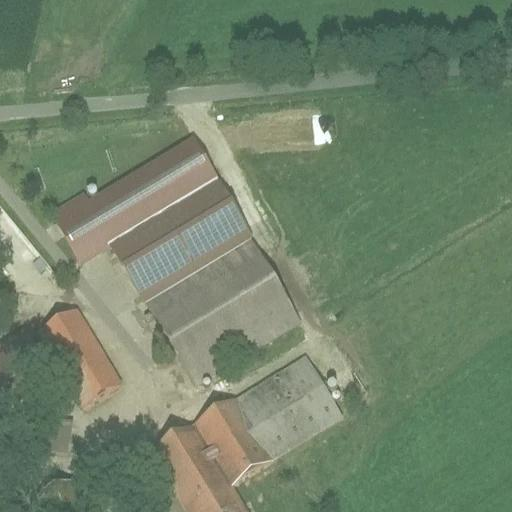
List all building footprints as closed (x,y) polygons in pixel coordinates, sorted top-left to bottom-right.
[(251,241),(141,299),(191,393),(301,335),(251,241)] [(86,314),(42,339),(87,418),(132,392),(86,314)] [(307,364),(204,431),(241,489),(344,422),(307,364)] [(250,511),(193,428),(147,460),(182,511),(250,511)] [(93,511),(84,484),(37,500),(41,511),(93,511)]
